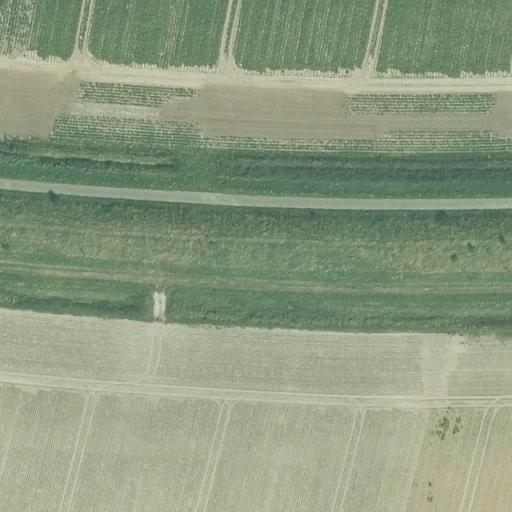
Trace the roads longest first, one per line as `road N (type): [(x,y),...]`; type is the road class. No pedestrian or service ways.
road 1 (unclassified): [(511,200),(378,211),(0,190)]
road 2 (track): [(0,272),(161,287),(511,296)]
